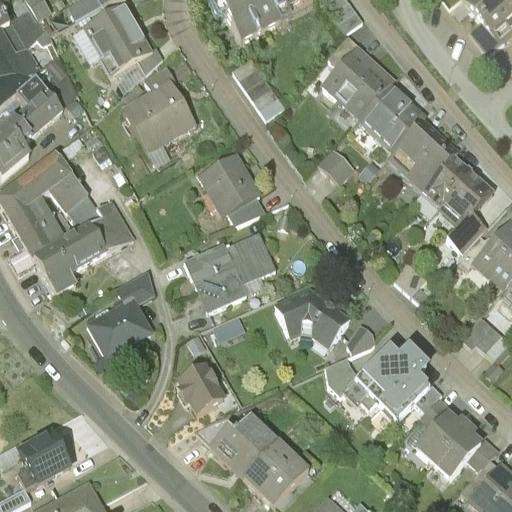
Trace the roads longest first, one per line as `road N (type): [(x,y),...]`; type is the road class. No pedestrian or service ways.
road 1 (residential): [(180,0),(182,24),(290,188),(414,337),(511,434)]
road 2 (tertiary): [(207,511),(7,308)]
road 3 (residential): [(486,116),(439,67),(396,0)]
